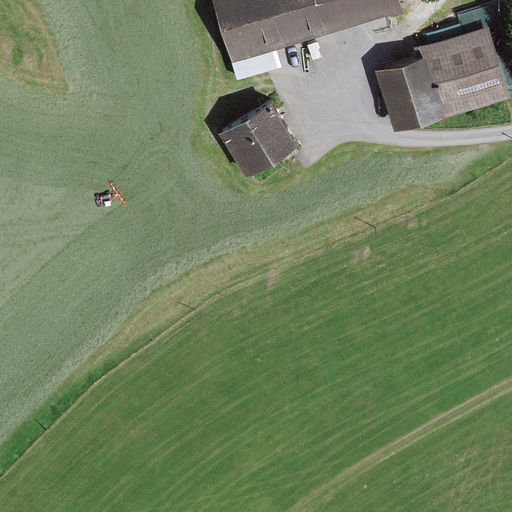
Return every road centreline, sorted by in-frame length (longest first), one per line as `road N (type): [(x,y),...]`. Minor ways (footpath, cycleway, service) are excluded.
road 1 (track): [(511,384),(299,511)]
road 2 (track): [(343,119),(385,136),(460,143),(511,134)]
